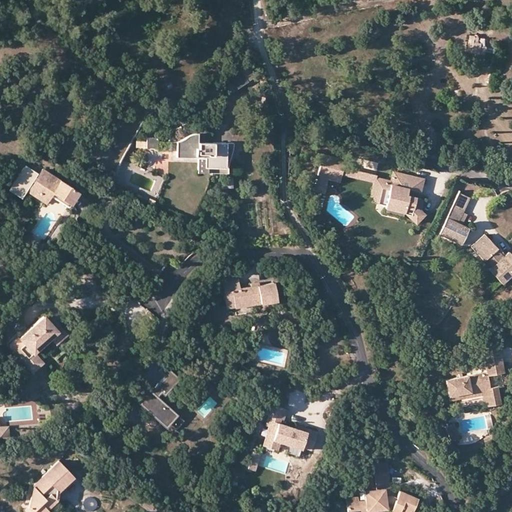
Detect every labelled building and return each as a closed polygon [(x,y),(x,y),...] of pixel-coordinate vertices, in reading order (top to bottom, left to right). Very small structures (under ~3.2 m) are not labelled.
[(468,50),(480,52),(482,36),(470,34),(468,50)] [(492,70),(493,50),(484,49),(483,69),(492,70)] [(256,70),(247,76),(252,85),(255,88),(264,82),(256,70)] [(252,85),(247,76),(233,85),(241,97),(244,95),(241,92),(252,85)] [(255,88),(252,85),(241,92),(244,95),(255,88)] [(179,156),(200,156),(207,156),(207,165),(210,165),(211,166),(220,165),(220,171),(231,171),(231,165),(231,157),(235,148),(235,140),(212,140),(199,140),(199,132),(192,132),(187,132),(187,136),(179,141),(179,156)] [(147,137),(146,147),(157,148),(157,141),(157,137),(147,137)] [(343,174),(375,181),(376,175),(377,172),(345,165),(346,159),(323,154),(316,191),(325,193),(329,177),(341,180),(343,174)] [(210,171),(210,165),(207,165),(207,156),(200,156),(200,171),(210,171)] [(52,193),(70,203),(77,191),(42,169),(39,174),(37,173),(38,170),(25,163),(10,188),(23,196),(33,180),(35,181),(27,193),(36,199),(43,187),(52,193)] [(393,170),(392,179),(391,182),(383,180),(381,189),(378,188),(372,195),(378,201),(386,203),(385,205),(405,210),(405,211),(411,212),(411,215),(417,221),(425,212),(422,209),(424,197),(413,194),(409,194),(407,191),(408,187),(411,188),(414,175),(393,170)] [(376,175),(372,195),(378,188),(381,189),(383,180),(391,182),(392,179),(376,175)] [(411,188),(415,189),(421,190),(424,177),(414,175),(411,188)] [(70,203),(52,193),(43,187),(36,199),(45,204),(51,195),(68,206),(70,203)] [(457,189),(450,203),(462,208),(468,194),(457,189)] [(462,208),(450,203),(438,231),(461,241),(468,225),(461,221),(457,220),(462,209),(462,208)] [(404,214),(405,211),(405,210),(385,205),(384,210),(404,214)] [(466,210),(462,209),(457,220),(461,221),(466,210)] [(496,245),(495,243),(483,232),(482,232),(470,245),(482,257),(484,256),(491,263),(488,266),(494,272),(501,281),(511,272),(511,253),(507,247),(503,251),(501,254),(494,246),(496,245)] [(498,240),(495,243),(496,245),(494,246),(501,254),(503,251),(498,240)] [(211,269),(204,275),(209,281),(216,274),(211,269)] [(221,280),(223,291),(231,290),(234,306),(270,300),(276,299),(274,292),(272,281),(258,284),(256,284),(256,285),(252,286),(252,285),(250,286),(239,287),(237,277),(221,280)] [(226,308),(234,306),(231,290),(223,291),(226,308)] [(24,363),(34,353),(32,351),(49,336),(54,342),(64,332),(56,323),(52,326),(48,322),(42,315),(18,337),(23,342),(13,351),(24,363)] [(13,351),(23,342),(18,337),(10,344),(9,347),(13,351)] [(485,387),(488,404),(500,402),(496,383),(490,385),(487,374),(505,370),(499,343),(480,346),(485,370),(444,378),(447,394),(485,387)] [(41,361),(34,353),(24,363),(30,370),(41,361)] [(178,378),(163,366),(158,372),(164,377),(150,395),(144,390),(134,402),(152,416),(153,414),(167,425),(175,415),(156,400),(161,394),(164,396),(178,378)] [(134,402),(144,390),(139,386),(129,398),(134,402)] [(484,405),(488,404),(485,387),(447,394),(449,400),(481,394),(484,405)] [(286,408),(268,403),(265,413),(268,414),(265,424),(268,425),(264,436),(300,448),(300,446),(309,449),(315,431),(305,428),(304,431),(278,423),(280,418),(282,419),(286,408)] [(252,451),(247,467),(254,468),(258,453),(252,451)] [(58,498),(58,489),(74,476),(59,459),(36,480),(27,506),(32,511),(51,511),(48,508),(58,498)] [(383,486),(390,485),(388,459),(374,460),(375,485),(364,486),(365,497),(360,497),(359,492),(346,493),(347,511),(366,511),(374,511),(374,504),(385,504),(383,486)] [(387,511),(388,511),(399,511),(401,510),(393,505),(397,495),(391,492),(390,485),(383,486),(385,504),(374,504),(374,511),(387,511)] [(401,510),(399,511),(412,511),(419,496),(401,488),(397,495),(393,505),(401,510)]
